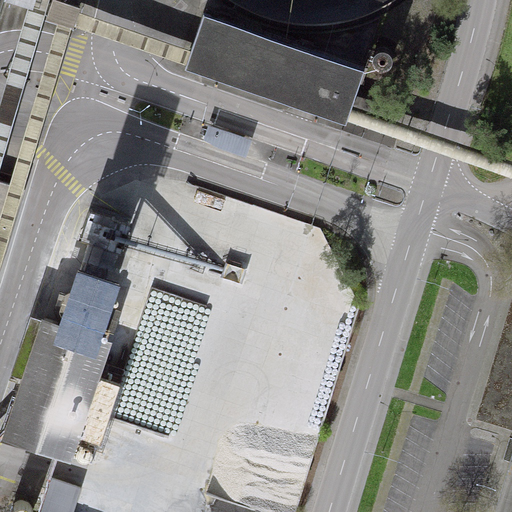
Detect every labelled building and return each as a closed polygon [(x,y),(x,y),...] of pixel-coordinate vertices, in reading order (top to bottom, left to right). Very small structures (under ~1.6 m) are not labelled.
[(218,0),(223,4),(257,25),(296,36),(336,37),(375,28),(411,9),(419,0),(218,0)] [(372,76),(207,21),(187,81),(352,136),(372,76)] [(245,136),(213,126),(208,141),(240,152),(245,136)] [(67,319),(51,314),(13,440),(83,461),(90,438),(112,445),(132,379),(114,373),(125,338),(112,334),(134,264),(88,250),(67,319)] [(511,324),(486,413),(511,420),(511,324)]
